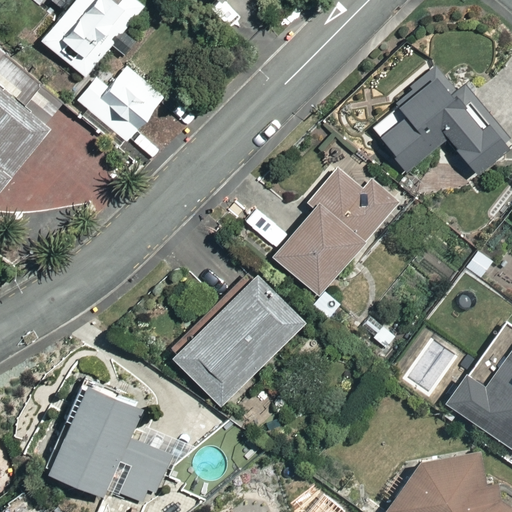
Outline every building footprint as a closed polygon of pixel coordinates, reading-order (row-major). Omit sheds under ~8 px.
[(142,0),(81,0),(42,46),(85,83),(151,7),(142,0)] [(217,0),(233,13),(242,0),(217,0)] [(377,133),(407,172),(449,139),(481,179),(511,154),(511,149),(446,66),(398,103),(405,111),(377,133)] [(0,204),(62,128),(6,82),(0,89),(0,204)] [(318,211),(275,259),(323,301),(406,206),(377,181),(366,195),(338,171),(310,204),(318,211)] [(492,258),(471,246),(460,265),(481,277),(492,258)] [(260,275),(174,355),(224,407),(309,327),(260,275)] [(397,333),(379,321),(368,338),(385,350),(397,333)] [(511,327),(476,379),(456,365),(435,394),(511,448),(511,327)] [(420,368),(402,353),(389,370),(407,384),(420,368)] [(92,383),(53,480),(104,500),(111,484),(156,502),(173,457),(131,440),(145,404),(92,383)] [(0,488),(18,476),(0,450),(0,488)] [(511,511),(511,498),(491,484),(482,457),(420,460),(389,506),(397,511),(511,511)]
